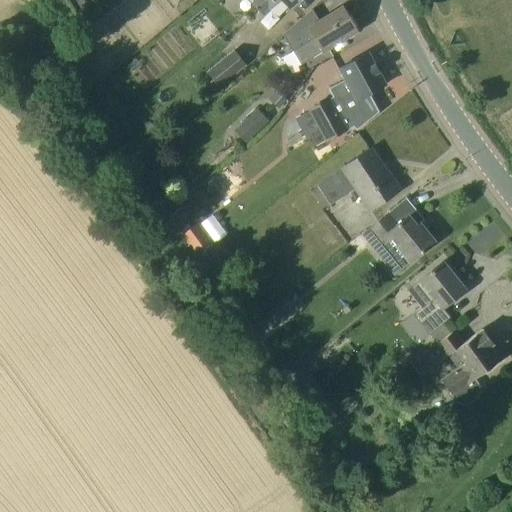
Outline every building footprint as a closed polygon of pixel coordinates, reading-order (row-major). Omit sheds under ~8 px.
[(281,0),(289,8),(297,0),(261,0),(255,7),(264,16),(280,0),(281,0)] [(325,53),(356,31),(342,7),(319,21),(312,9),(283,34),(292,51),(296,48),(304,62),(323,50),(325,53)] [(233,49),(206,71),(219,87),(246,65),(233,49)] [(385,85),(368,52),(338,69),(344,81),(329,89),(333,96),(330,98),(329,97),(307,109),(325,142),(347,130),(339,115),(385,85)] [(277,91),(269,100),(279,108),(286,99),(277,91)] [(245,144),(269,122),(257,109),(233,131),(245,144)] [(386,171),(370,148),(316,184),(317,185),(328,202),(330,204),(356,187),(371,208),(400,190),(387,170),(386,171)] [(155,159),(140,171),(152,185),(166,173),(155,159)] [(399,223),(390,212),(365,231),(377,248),(392,237),(410,260),(434,241),(420,223),(416,225),(408,215),(399,223)] [(210,253),(228,239),(209,214),(191,227),(210,253)] [(462,291),(451,278),(454,276),(443,261),(406,290),(421,308),(413,313),(429,333),(450,317),(442,307),(465,289),(464,288),(462,291)] [(286,295),(262,315),(273,328),(297,308),(286,295)] [(495,346),(482,329),(463,343),(453,329),(414,359),(424,373),(454,350),(464,362),(440,380),(456,401),(458,402),(461,404),(464,404),(469,403),(471,402),(474,401),(475,399),(477,396),(479,393),(479,389),(479,387),(478,384),(474,379),(503,357),(502,355),(501,356),(501,357),(498,360),(488,347),(492,344),(493,346),(495,346)] [(324,426),(337,415),(320,392),(306,402),(324,426)] [(306,455),(293,465),(303,478),(316,468),(306,455)]
